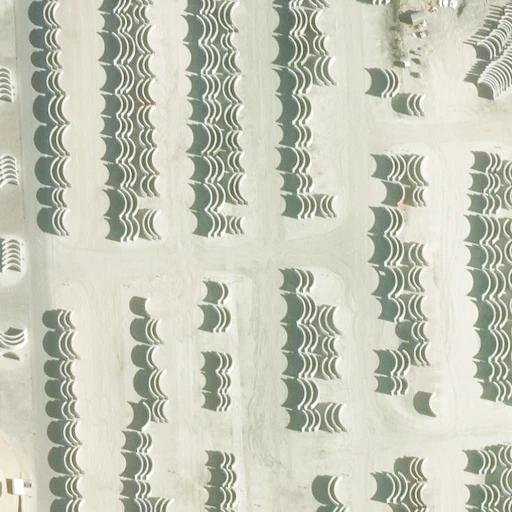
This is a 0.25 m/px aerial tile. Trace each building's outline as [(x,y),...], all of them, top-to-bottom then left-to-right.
[(283,109),(283,111),(151,102),(181,94),(134,91),(86,105),(82,93),(55,91),(48,197),(60,193),(80,195),(88,221),(89,206),(127,209),(126,211),(134,211),(195,194),(205,230),(207,207),(272,211),(287,262),(288,233),(337,236),(344,234),(344,228),(351,227),(359,98),(321,96),(317,146),(295,153),(283,109)] [(483,196),(472,214),(493,226),(504,208),(483,196)] [(469,264),(467,264),(469,283),(504,280),(502,250),(468,253),(469,264)] [(109,313),(112,380),(124,383),(125,389),(145,388),(145,382),(215,398),(216,431),(253,429),(256,413),(293,422),(295,448),(329,447),(343,450),(364,449),(357,308),(373,307),(295,289),(293,289),(289,305),(291,338),(285,364),(257,358),(262,334),(246,330),(236,331),(230,358),(226,298),(183,300),(179,318),(161,314),(161,310),(109,313)] [(413,398),(417,425),(458,420),(456,405),(464,404),(462,385),(477,383),(473,351),(450,354),(454,385),(444,387),(445,394),(413,398)] [(426,478),(428,511),(438,511),(437,477),(426,478)]
